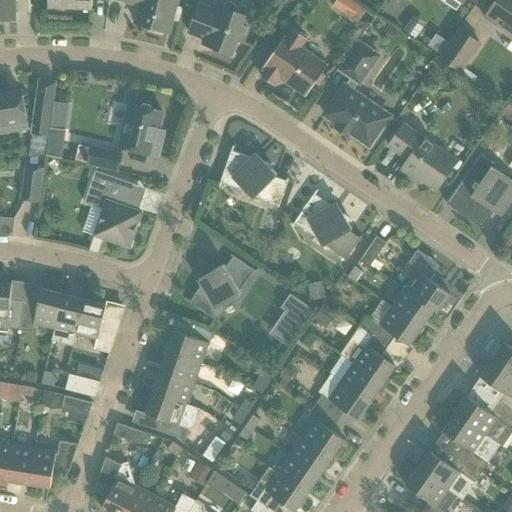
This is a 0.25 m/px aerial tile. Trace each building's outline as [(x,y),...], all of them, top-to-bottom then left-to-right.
[(0,0),(0,20),(14,20),(14,14),(30,13),(29,0),(0,0)] [(47,0),(47,13),(64,13),(64,9),(91,10),(91,0),(47,0)] [(163,31),(168,33),(173,14),(177,0),(119,0),(140,6),(135,23),(150,28),(152,31),(155,32),(159,33),(163,31)] [(320,0),(337,18),(350,6),(344,0),(320,0)] [(445,0),(458,9),(463,0),(445,0)] [(511,0),(497,0),(497,1),(484,19),(511,38),(511,0)] [(199,5),(195,14),(188,33),(204,39),(203,44),(232,55),(237,41),(243,43),(251,19),(235,13),(236,10),(235,7),(233,4),(230,3),(226,3),(224,5),(222,8),(217,6),(215,11),(199,5)] [(425,23),(413,15),(402,31),(414,39),(425,23)] [(284,37),(274,51),(263,67),(266,69),(261,77),(274,86),(279,78),(306,96),(317,80),(326,66),(300,48),(306,39),(293,29),(287,39),(284,37)] [(438,58),(460,73),(470,80),(473,75),(464,68),(479,45),(458,30),(438,58)] [(511,41),(500,34),(494,44),(506,53),(511,43),(511,41)] [(344,86),(335,99),(324,115),(338,125),(336,128),(347,136),(349,133),(369,146),(380,130),(389,117),(352,91),(358,82),(359,83),(377,56),(359,44),(341,70),(351,77),(345,86),(344,86)] [(0,133),(27,129),(21,91),(0,94),(0,133)] [(32,133),(35,134),(32,149),(46,151),(49,136),(54,101),(37,99),(32,133)] [(46,151),(45,156),(61,159),(66,130),(71,104),(54,101),(49,136),(46,151)] [(156,140),(162,112),(150,110),(150,106),(142,104),(140,107),(129,104),(119,147),(158,157),(161,142),(156,140)] [(500,116),(510,122),(511,119),(511,108),(510,107),(507,105),(500,116)] [(403,125),(399,130),(388,146),(408,160),(400,172),(410,179),(414,172),(437,188),(456,161),(403,125)] [(472,166),(457,187),(446,204),(482,228),(493,212),(500,216),(511,200),(511,198),(511,181),(493,168),(495,165),(482,156),(492,140),(484,135),(466,161),(472,166)] [(66,141),(63,158),(73,159),(76,143),(66,141)] [(75,160),(88,164),(117,170),(121,155),(78,145),(75,160)] [(232,178),(253,199),(255,197),(278,205),(277,207),(278,207),(288,179),(287,179),(286,181),(274,177),(277,175),(271,169),(272,166),(232,152),(234,146),(233,146),(219,187),(220,187),(221,183),(225,185),(232,178)] [(47,164),(54,175),(61,170),(53,160),(47,164)] [(39,202),(44,170),(26,167),(21,200),(39,202)] [(103,209),(100,217),(94,236),(89,251),(98,254),(103,239),(129,248),(141,213),(130,209),(138,186),(95,171),(84,203),(103,209)] [(317,190),(303,210),(292,225),(293,226),(296,223),(300,225),(308,221),(323,247),(325,246),(345,259),(344,261),(345,262),(361,237),(360,236),(359,238),(349,231),(351,229),(347,222),(349,219),(315,195),(318,190),(317,190)] [(260,230),(274,234),(279,218),(265,213),(260,230)] [(370,266),(386,243),(376,236),(360,259),(370,266)] [(416,271),(404,289),(433,310),(436,312),(449,294),(430,280),(436,272),(437,269),(437,266),(436,263),(434,261),(417,250),(408,263),(418,270),(417,271),(416,271)] [(209,273),(201,285),(190,301),(185,298),(184,299),(216,321),(232,298),(241,293),(239,291),(254,270),(231,255),(230,256),(232,257),(225,267),(224,264),(209,273)] [(355,282),(361,272),(355,267),(348,277),(355,282)] [(260,289),(276,300),(286,286),(269,275),(260,289)] [(306,283),(308,301),(325,298),(322,282),(306,283)] [(0,332),(7,333),(8,328),(19,330),(24,302),(10,300),(11,284),(0,283),(0,332)] [(24,302),(19,330),(31,332),(33,324),(54,329),(63,294),(42,289),(38,305),(24,302)] [(404,289),(391,307),(421,327),(433,310),(404,289)] [(338,298),(332,292),(326,299),(333,304),(338,298)] [(75,335),(84,300),(63,294),(54,329),(52,341),(73,346),(75,335)] [(84,300),(75,335),(97,340),(94,350),(109,354),(118,325),(102,321),(106,305),(84,300)] [(313,319),(326,328),(337,312),(324,304),(313,319)] [(366,316),(359,326),(389,347),(395,337),(409,346),(421,327),(391,307),(379,325),(366,316)] [(208,343),(212,331),(202,328),(193,325),(189,336),(174,331),(167,352),(201,364),(208,343)] [(359,326),(352,336),(339,355),(353,364),(382,384),(395,366),(382,356),(389,347),(359,326)] [(309,348),(316,338),(309,334),(302,344),(309,348)] [(493,357),(492,360),(511,373),(511,348),(503,342),(501,346),(496,344),(490,353),(493,357)] [(167,352),(160,373),(194,384),(201,364),(167,352)] [(511,373),(492,360),(480,377),(503,393),(496,403),(511,413),(511,373)] [(353,364),(341,381),(370,402),(382,384),(353,364)] [(283,373),(290,377),(294,372),(286,367),(283,373)] [(262,379),(267,383),(273,375),(264,369),(260,374),(262,379)] [(99,382),(101,372),(94,370),(91,380),(99,382)] [(51,374),(43,372),(41,384),(48,386),(51,374)] [(160,373),(153,393),(187,405),(194,384),(160,373)] [(68,374),(65,390),(94,397),(99,382),(91,380),(68,374)] [(322,395),(315,405),(338,421),(344,411),(358,420),(370,402),(341,381),(328,399),(322,395)] [(10,385),(8,392),(7,401),(18,403),(20,396),(21,386),(10,385)] [(21,386),(20,396),(32,398),(33,388),(21,386)] [(92,403),(43,391),(41,405),(61,410),(61,407),(68,409),(88,414),(92,403)] [(200,409),(187,405),(153,393),(146,414),(161,419),(157,430),(166,434),(175,437),(184,444),(188,429),(194,426),(200,409)] [(227,422),(241,402),(232,396),(218,415),(227,422)] [(466,397),(454,414),(500,445),(499,446),(502,448),(511,432),(511,413),(496,403),(489,413),(466,397)] [(247,400),(240,410),(246,414),(253,404),(247,400)] [(314,420),(302,438),(332,458),(344,440),(331,431),(338,421),(315,405),(308,415),(314,420)] [(246,414),(240,410),(233,420),(240,424),(246,414)] [(500,445),(454,414),(442,431),(465,447),(459,457),(481,473),(488,462),(499,446),(500,445)] [(253,415),(246,425),(253,430),(259,420),(253,415)] [(117,423),(113,434),(139,444),(143,432),(117,423)] [(228,428),(234,432),(238,427),(232,423),(228,428)] [(253,430),(246,425),(239,435),(246,440),(253,430)] [(225,426),(218,437),(227,443),(234,432),(228,428),(225,426)] [(215,435),(202,454),(211,461),(224,441),(215,435)] [(302,438),(290,455),(319,476),(332,458),(302,438)] [(34,449),(28,484),(50,488),(53,467),(68,470),(67,472),(68,472),(78,444),(59,441),(57,453),(55,453),(55,452),(34,449)] [(177,456),(182,449),(172,442),(167,449),(177,456)] [(0,483),(7,485),(7,481),(12,445),(0,443),(0,483)] [(7,481),(28,484),(34,449),(12,445),(7,481)] [(480,475),(481,473),(459,457),(452,467),(429,451),(417,469),(449,490),(449,491),(456,496),(462,500),(480,475)] [(290,455),(278,473),(277,473),(307,494),(319,476),(290,455)] [(105,457),(96,485),(94,491),(107,498),(101,508),(107,511),(124,511),(137,487),(118,477),(117,477),(116,477),(122,466),(105,457)] [(212,471),(198,462),(189,477),(203,486),(212,471)] [(449,490),(417,469),(405,486),(428,502),(420,511),(444,511),(456,496),(449,491),(449,490)] [(295,511),(307,494),(277,473),(265,491),(255,485),(251,490),(248,495),(251,497),(257,501),(264,505),(273,511),(275,511),(281,503),(295,511)] [(137,487),(124,511),(148,511),(157,497),(137,487)] [(246,494),(238,488),(233,496),(241,501),(246,494)] [(157,497),(148,511),(189,511),(190,510),(192,511),(196,502),(182,494),(175,507),(157,497)] [(250,511),(252,511),(258,511),(264,505),(257,501),(250,511)]
